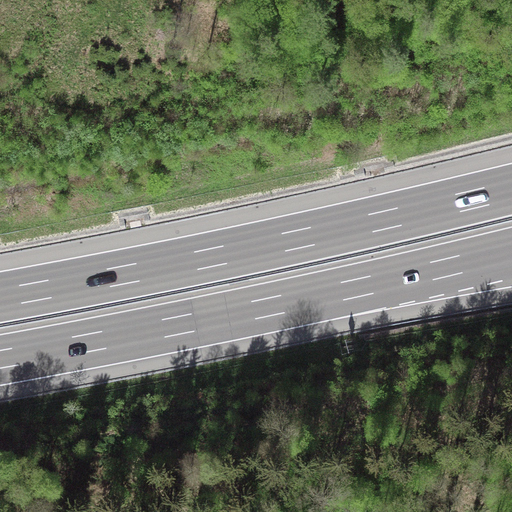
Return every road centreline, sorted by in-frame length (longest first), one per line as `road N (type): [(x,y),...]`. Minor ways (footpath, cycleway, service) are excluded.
road 1 (motorway): [(511,188),(0,296)]
road 2 (motorway): [(0,358),(511,251)]
